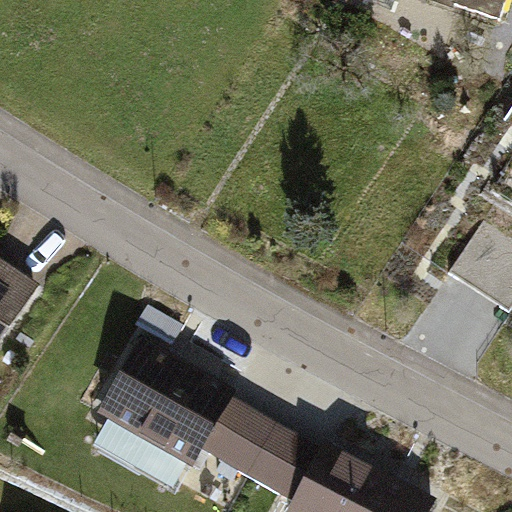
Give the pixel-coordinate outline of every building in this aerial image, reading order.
[(465,0),(491,9),(494,0),(465,0)] [(511,303),(511,235),(485,219),(452,274),(509,309),(511,303)] [(0,250),(0,320),(34,277),(0,250)] [(147,342),(102,417),(198,474),(243,399),(147,342)] [(332,453),(302,511),(429,511),(433,504),(332,453)]
